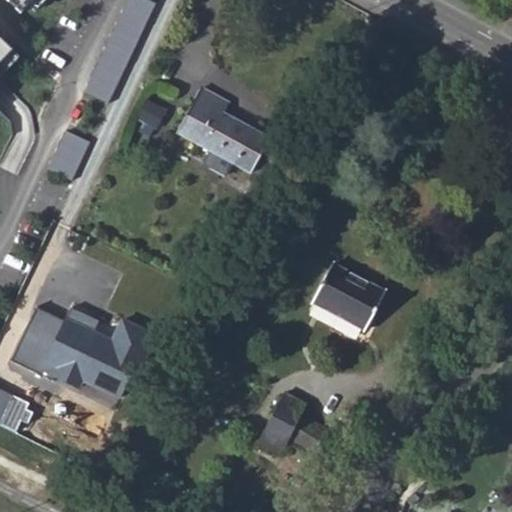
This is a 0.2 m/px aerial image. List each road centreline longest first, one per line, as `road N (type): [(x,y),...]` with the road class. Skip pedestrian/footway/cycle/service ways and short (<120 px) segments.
road 1 (residential): [(0,241),(107,3)]
road 2 (residential): [(357,511),(383,465),(511,326)]
road 3 (secondary): [(398,0),(511,60)]
